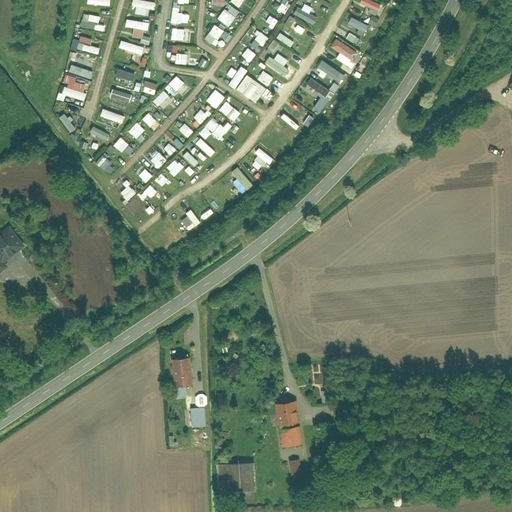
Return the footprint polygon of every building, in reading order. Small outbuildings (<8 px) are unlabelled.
[(48,0),(46,9),(56,12),(59,1),(55,0),(48,0)] [(144,0),(129,0),(129,5),(133,5),(132,13),(145,14),(146,8),(153,9),(154,1),(144,0)] [(288,5),(280,0),(274,9),(282,14),(288,5)] [(311,0),(309,5),(317,9),(321,1),(318,0),(311,0)] [(375,10),(377,2),(370,0),(356,0),(356,3),(375,10)] [(225,10),(222,8),(215,17),(226,26),(237,11),(229,5),(225,10)] [(294,6),(290,14),(311,23),(315,16),(294,6)] [(44,23),(45,12),(31,11),(30,21),(44,23)] [(81,12),(78,25),(102,31),(103,25),(97,24),(99,16),(81,12)] [(169,12),(169,22),(187,22),(187,13),(169,12)] [(287,27),(292,18),(287,15),(282,24),(287,27)] [(322,29),(327,17),(322,15),(317,26),(322,29)] [(348,15),(344,21),(356,29),(354,31),(359,35),(365,26),(348,15)] [(373,27),(377,19),(370,15),(366,23),(373,27)] [(272,28),(276,20),(271,17),(267,26),(272,28)] [(123,18),(122,26),(146,29),(148,21),(123,18)] [(225,41),(229,35),(212,23),(202,38),(210,44),(216,35),(225,41)] [(298,38),(304,29),(295,24),(290,32),(298,38)] [(40,27),(40,37),(52,38),(53,28),(40,27)] [(182,40),(183,29),(169,27),(168,38),(182,40)] [(140,37),(140,28),(130,28),(130,37),(140,37)] [(256,50),(258,44),(262,45),(266,35),(254,31),(249,47),(256,50)] [(277,32),(274,37),(289,47),(292,41),(277,32)] [(354,43),(357,37),(347,33),(344,39),(354,43)] [(87,44),(89,38),(78,35),(76,40),(87,44)] [(138,42),(146,44),(147,37),(139,35),(138,42)] [(337,53),(333,57),(346,67),(356,53),(333,37),(327,46),(337,53)] [(118,39),(115,46),(140,54),(142,47),(118,39)] [(265,48),(270,51),(275,42),(270,39),(265,48)] [(97,53),(98,46),(70,41),(68,48),(97,53)] [(166,44),(165,60),(172,61),(173,52),(169,52),(169,45),(166,44)] [(248,62),(255,54),(246,47),(239,54),(248,62)] [(280,58),(289,63),(293,56),(284,51),(280,58)] [(195,66),(197,59),(185,57),(186,54),(174,52),(172,62),(195,66)] [(317,59),(313,69),(335,80),(340,70),(317,59)] [(89,79),(92,71),(68,63),(65,71),(89,79)] [(226,85),(233,88),(244,69),(237,65),(226,85)] [(228,67),(225,75),(230,77),(233,70),(228,67)] [(113,76),(131,79),(132,72),(114,68),(113,76)] [(261,70),(255,79),(267,86),(272,77),(261,70)] [(62,101),(64,95),(81,100),(83,93),(81,92),(83,84),(73,81),(74,77),(62,73),(59,83),(62,84),(59,93),(56,92),(54,98),(62,101)] [(243,74),(233,89),(253,103),(259,94),(264,97),(268,90),(243,74)] [(172,96),(176,91),(173,88),(180,81),(174,75),(162,88),(172,96)] [(302,85),(323,97),(328,89),(307,77),(302,85)] [(140,90),(152,95),(156,85),(144,80),(140,90)] [(109,88),(106,96),(126,102),(128,93),(109,88)] [(213,89),(204,100),(213,108),(222,96),(213,89)] [(159,92),(153,98),(161,106),(167,100),(159,92)] [(144,103),(146,97),(140,95),(137,101),(144,103)] [(232,121),(239,112),(223,100),(216,109),(232,121)] [(199,107),(191,116),(194,119),(190,123),(194,127),(207,114),(199,107)] [(121,121),(122,114),(99,110),(97,117),(121,121)] [(74,128),(63,112),(56,117),(67,133),(74,128)] [(146,112),(139,118),(147,127),(154,121),(146,112)] [(281,113),(278,117),(293,129),(296,125),(281,113)] [(202,126),(217,139),(225,130),(210,117),(202,126)] [(126,129),(134,138),(143,130),(135,121),(126,129)] [(268,128),(292,144),(297,137),(273,121),(268,128)] [(176,128),(185,137),(191,131),(183,122),(176,128)] [(90,125),(87,132),(103,140),(107,133),(90,125)] [(111,146),(122,152),(127,142),(117,136),(111,146)] [(173,138),(169,142),(176,149),(181,144),(173,138)] [(167,142),(161,148),(168,155),(174,149),(167,142)] [(271,155),(277,159),(285,149),(278,144),(271,155)] [(183,148),(178,154),(186,161),(192,155),(183,148)] [(260,166),(263,161),(269,165),(273,160),(258,148),(250,158),(260,166)] [(100,154),(93,162),(106,174),(113,166),(100,154)] [(166,172),(173,177),(182,166),(176,161),(166,172)] [(235,165),(228,172),(234,180),(232,182),(241,192),(251,184),(235,165)] [(142,168),(136,175),(144,182),(150,175),(142,168)] [(159,172),(153,179),(161,186),(167,179),(159,172)] [(128,185),(118,190),(123,200),(133,195),(128,185)] [(132,213),(140,205),(132,198),(125,206),(132,213)] [(169,236),(176,232),(168,219),(161,223),(169,236)] [(21,249),(4,223),(0,225),(0,261),(0,262),(21,249)] [(189,354),(169,356),(171,378),(191,375),(189,354)] [(183,398),(182,385),(171,386),(172,398),(183,398)] [(297,401),(275,404),(281,446),(303,443),(297,401)] [(188,427),(203,426),(202,406),(187,407),(188,427)] [(299,475),(298,459),(286,459),(287,475),(299,475)] [(253,463),(217,465),(219,489),(239,488),(239,491),(255,490),(253,463)]
